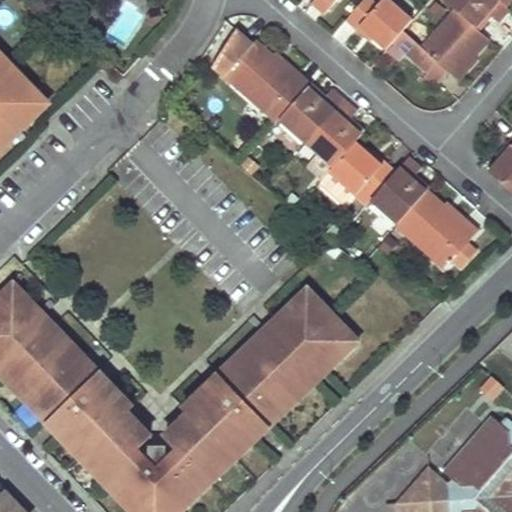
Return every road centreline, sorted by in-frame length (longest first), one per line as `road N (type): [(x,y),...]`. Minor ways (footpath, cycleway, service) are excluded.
road 1 (residential): [(207,0),(162,77),(0,236)]
road 2 (tertiary): [(318,462),(511,274)]
road 3 (residential): [(267,0),(437,149)]
